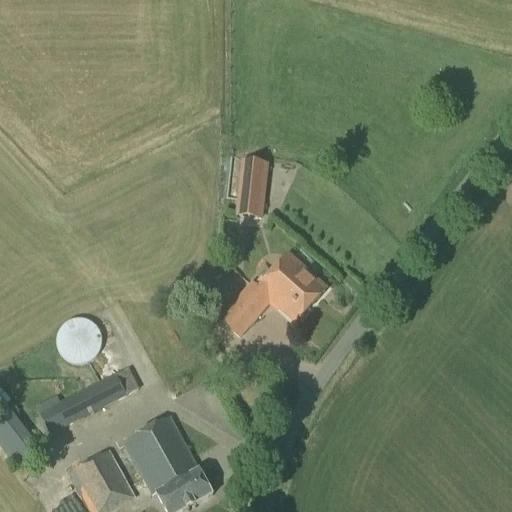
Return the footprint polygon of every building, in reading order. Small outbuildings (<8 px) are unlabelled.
[(262,222),(268,166),(241,163),(235,219),(262,222)] [(288,257),(260,288),(275,302),(298,323),(326,292),(288,257)] [(218,290),(229,277),(218,268),(203,285),(212,293),(216,289),(218,290)] [(260,288),(253,282),(252,284),(219,322),(239,340),(275,302),(260,288)] [(77,321),(73,322),(69,323),(66,325),(63,327),(60,330),(58,333),(57,337),(56,340),(55,344),(56,348),(57,352),(58,355),(60,358),(63,361),(66,363),(70,365),(73,366),(77,367),(81,367),(85,366),(88,364),(92,362),(95,360),(97,357),(99,353),(100,350),(101,346),(101,342),(100,338),(99,334),(97,331),(95,328),(92,325),(88,323),(85,322),(81,321),(77,321)] [(50,438),(126,398),(116,377),(38,416),(50,438)] [(185,511),(212,497),(198,473),(199,472),(172,421),(122,446),(142,483),(130,490),(109,453),(68,476),(87,510),(83,511),(112,511),(135,500),(137,504),(150,496),(151,499),(156,496),(164,511),(185,511)]
